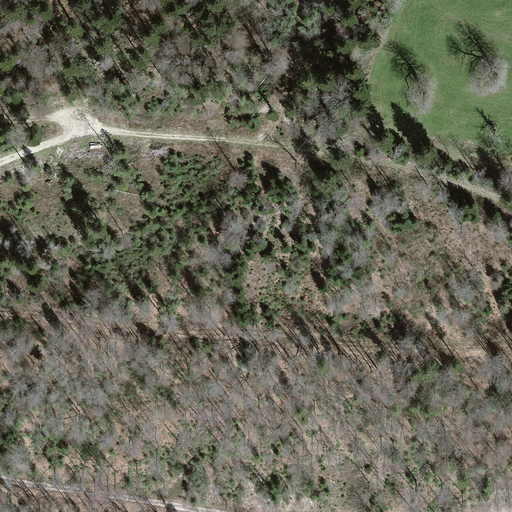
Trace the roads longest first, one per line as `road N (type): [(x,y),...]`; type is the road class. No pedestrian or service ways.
road 1 (track): [(511,350),(0,309)]
road 2 (track): [(86,126),(278,142),(386,162),(511,201)]
road 3 (track): [(229,511),(0,476)]
